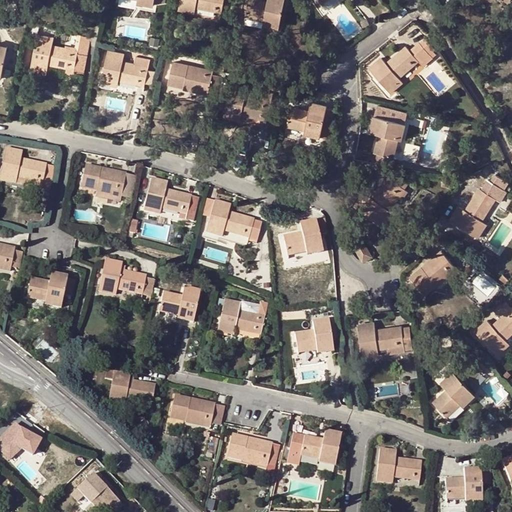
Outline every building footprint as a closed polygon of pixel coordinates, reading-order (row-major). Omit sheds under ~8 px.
[(180,0),(179,11),(189,13),(190,7),(196,8),(222,13),(224,0),(180,0)] [(285,0),(272,0),(271,3),(268,3),(253,0),(249,0),(246,18),(265,22),(273,23),(272,27),(280,28),(285,0)] [(39,26),(30,24),(27,35),(37,37),(39,26)] [(84,74),(91,38),(78,35),(75,51),(52,47),(53,40),(37,37),(31,68),(43,70),(43,65),(49,66),(68,69),(75,71),(75,72),(84,74)] [(435,48),(426,37),(420,42),(430,53),(433,50),(435,48)] [(370,69),(391,93),(399,86),(396,82),(400,78),(420,61),(423,65),(437,54),(433,50),(430,53),(420,42),(410,50),(407,46),(387,63),(382,58),(370,69)] [(102,84),(112,86),(114,80),(119,81),(145,86),(146,83),(148,71),(150,61),(136,58),(135,65),(123,62),(124,56),(108,53),(102,84)] [(189,66),(174,63),(168,85),(184,89),(185,85),(210,91),(214,72),(206,70),(206,73),(188,69),(189,66)] [(43,70),(31,68),(30,74),(47,77),(49,66),(43,65),(43,70)] [(75,71),(68,69),(67,77),(74,78),(75,72),(75,71)] [(155,72),(148,71),(146,83),(152,85),(155,72)] [(209,96),(210,91),(185,85),(184,89),(184,90),(209,96)] [(225,117),(236,119),(237,113),(243,115),(268,120),(272,101),(264,99),(246,96),(247,90),(231,86),(225,117)] [(266,91),(264,99),(272,101),(273,93),(266,91)] [(313,112),(310,111),(292,107),(288,126),(306,130),(314,131),(314,135),(322,137),(328,109),(328,107),(315,104),(313,112)] [(393,158),(398,139),(400,131),(404,132),(408,113),(378,106),(372,129),(381,131),(380,134),(376,153),(393,158)] [(335,110),(328,109),(322,137),(330,138),(335,110)] [(237,149),(223,164),(228,169),(232,166),(238,171),(249,160),(237,149)] [(0,180),(0,181),(10,184),(11,178),(43,184),(42,190),(41,191),(50,192),(55,167),(21,160),(22,154),(6,150),(0,180)] [(376,153),(373,163),(391,167),(393,158),(376,153)] [(493,165),(485,169),(487,173),(495,170),(493,165)] [(82,188),(97,191),(98,188),(123,193),(127,175),(119,173),(118,176),(101,172),(102,170),(86,166),(82,188)] [(382,227),(390,217),(385,214),(399,195),(401,197),(403,199),(409,191),(405,188),(410,182),(393,170),(373,198),(367,194),(357,207),(382,227)] [(426,175),(417,174),(415,185),(424,187),(426,175)] [(490,181),(487,179),(482,188),(497,198),(502,201),(507,192),(505,190),(510,183),(495,174),(490,181)] [(460,179),(443,176),(441,187),(454,189),(460,179)] [(10,184),(42,190),(43,184),(11,178),(10,184)] [(168,184),(152,180),(144,211),(155,214),(156,208),(162,209),(187,215),(192,197),(166,191),(168,184)] [(122,198),(123,193),(98,188),(97,191),(96,193),(122,198)] [(452,220),(479,237),(485,229),(480,226),(483,220),(497,198),(482,188),(481,188),(467,210),(461,207),(452,220)] [(140,195),(138,205),(145,206),(147,196),(140,195)] [(391,211),(401,197),(399,195),(385,214),(390,217),(393,212),(391,211)] [(198,198),(192,197),(187,215),(194,217),(198,198)] [(211,217),(216,202),(211,201),(207,216),(211,217)] [(216,202),(211,217),(207,232),(217,235),(219,230),(224,231),(250,238),(249,240),(258,242),(263,223),(255,221),(255,220),(230,213),(231,206),(216,202)] [(306,232),(302,233),(284,237),(288,256),(307,251),(315,249),(315,253),(323,251),(320,236),(329,234),(325,219),(304,224),(306,232)] [(137,222),(130,220),(127,238),(132,239),(133,234),(135,235),(137,222)] [(485,229),(488,223),(483,220),(480,226),(485,229)] [(224,239),(247,245),(248,239),(226,232),(224,239)] [(360,235),(352,242),(369,260),(376,254),(360,235)] [(19,270),(22,254),(23,253),(15,252),(15,250),(8,248),(8,250),(0,248),(0,265),(11,268),(19,270)] [(423,268),(411,278),(426,295),(438,285),(436,282),(443,276),(447,279),(448,282),(460,271),(443,251),(437,256),(440,258),(426,270),(423,268)] [(437,256),(423,268),(426,270),(440,258),(437,256)] [(107,261),(100,292),(110,295),(111,289),(118,290),(152,297),(155,281),(147,279),(147,277),(126,272),(121,272),(122,267),(123,265),(107,261)] [(0,265),(0,271),(10,273),(11,268),(0,265)] [(54,284),(50,283),(31,280),(28,298),(43,301),(47,302),(55,304),(54,307),(62,309),(64,295),(71,297),(73,289),(66,288),(68,279),(68,278),(55,275),(54,284)] [(439,286),(447,279),(443,276),(436,282),(438,285),(439,286)] [(75,281),(68,279),(66,288),(73,289),(75,281)] [(160,313),(179,317),(180,313),(187,315),(186,322),(194,323),(201,293),(185,289),(183,299),(164,294),(160,313)] [(407,292),(404,298),(419,305),(420,301),(418,300),(419,298),(407,292)] [(41,312),(43,301),(28,298),(25,309),(41,312)] [(225,301),(223,309),(219,332),(229,334),(230,328),(236,330),(262,335),(269,303),(262,301),(261,305),(242,301),(241,304),(225,301)] [(499,355),(507,348),(502,344),(507,339),(511,334),(511,306),(508,302),(503,308),(508,313),(494,326),(489,321),(477,332),(499,355)] [(179,320),(186,322),(187,315),(180,313),(179,317),(179,320)] [(299,354),(318,351),(318,347),(326,346),(327,353),(334,351),(330,320),(314,323),(315,333),(296,336),(299,354)] [(407,351),(406,345),(405,342),(405,338),(412,336),(411,328),(403,329),(403,327),(377,330),(377,323),(360,326),(364,357),(407,351)] [(511,344),(507,339),(502,344),(507,348),(511,344)] [(319,354),(327,353),(326,346),(318,347),(318,351),(319,354)] [(478,364),(467,374),(473,380),(484,370),(478,364)] [(132,374),(108,370),(106,380),(113,381),(109,403),(121,405),(122,399),(127,400),(153,404),(156,386),(134,382),(130,382),(131,377),(132,374)] [(449,388),(436,401),(449,415),(462,402),(460,400),(466,394),(471,399),(477,394),(455,371),(443,382),(449,388)] [(460,400),(462,402),(465,405),(471,399),(466,394),(460,400)] [(176,397),(171,418),(187,422),(188,418),(212,423),(216,405),(208,403),(208,405),(192,402),(192,400),(176,397)] [(212,426),(220,428),(225,407),(216,405),(212,423),(212,426)] [(187,423),(211,428),(212,426),(212,423),(188,418),(187,422),(187,423)] [(12,420),(0,442),(0,451),(15,460),(22,448),(36,456),(45,438),(12,420)] [(295,434),(291,452),(303,455),(321,459),(329,460),(328,464),(336,466),(343,433),(330,431),(328,441),(325,440),(295,434)] [(245,456),(270,463),(274,444),(266,442),(266,445),(249,441),(250,438),(234,435),(229,456),(244,460),(245,456)] [(212,454),(213,448),(215,439),(208,437),(204,452),(212,454)] [(282,465),(285,447),(274,444),(270,463),(282,465)] [(382,449),(378,481),(395,483),(396,477),(421,480),(423,461),(397,458),(398,451),(382,449)] [(301,465),(303,455),(291,452),(288,462),(301,465)] [(245,456),(244,460),(244,462),(268,467),(270,463),(245,456)] [(447,479),(448,497),(467,497),(475,496),(475,500),(484,500),(483,469),(469,469),(469,478),(466,478),(447,479)] [(116,511),(123,506),(112,494),(92,473),(79,486),(94,501),(90,504),(84,510),(85,511),(116,511)] [(94,501),(79,486),(69,495),(77,503),(82,497),(90,504),(94,501)] [(115,491),(112,494),(123,506),(126,503),(115,491)]
